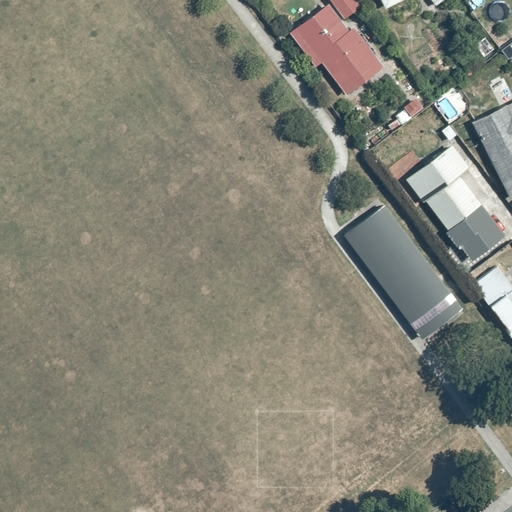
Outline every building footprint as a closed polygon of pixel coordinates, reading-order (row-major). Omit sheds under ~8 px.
[(379,0),(384,10),(403,0),(379,0)] [(327,4),(288,33),(315,68),(320,63),(346,97),(383,68),(352,28),(348,31),(327,4)] [(458,87),(431,103),(446,128),(473,112),(458,87)] [(417,94),(391,117),(399,126),(425,104),(417,94)] [(511,115),(507,106),(472,122),(510,201),(511,200),(511,115)] [(459,177),(425,201),(470,262),(504,238),(459,177)] [(433,289),(360,198),(319,230),(392,321),(433,289)] [(489,306),(511,337),(511,303),(505,294),(489,306)]
